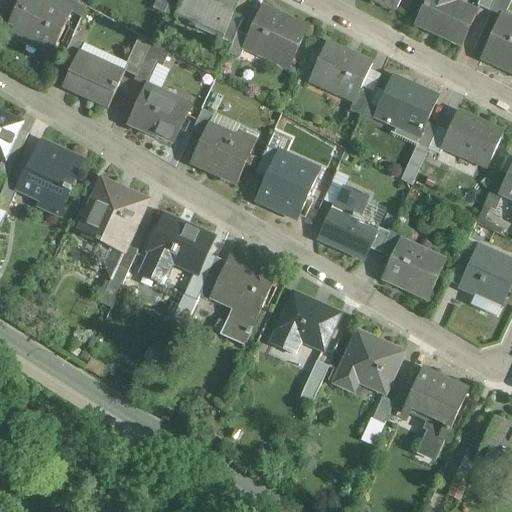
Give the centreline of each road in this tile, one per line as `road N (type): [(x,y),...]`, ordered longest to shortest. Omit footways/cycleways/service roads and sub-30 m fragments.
road 1 (residential): [(0,78),(492,374),(511,352)]
road 2 (tertiary): [(281,511),(0,333)]
road 3 (residential): [(313,0),(511,108)]
